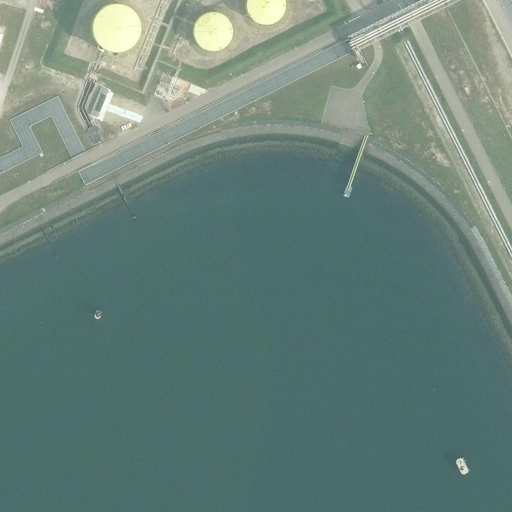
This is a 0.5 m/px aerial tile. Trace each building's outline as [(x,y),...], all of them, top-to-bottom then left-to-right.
[(245,10),(247,16),(251,21),(256,24),(262,25),(268,25),(274,23),(279,19),(282,14),(284,8),(283,2),(282,0),(245,0),(244,4),(245,10)] [(91,32),(93,38),(96,44),(101,48),(107,51),(114,52),(121,52),(127,49),(132,45),(136,39),(138,32),(139,26),(137,19),(133,13),(128,8),(122,5),(115,4),(108,5),(102,8),(97,13),(93,18),(91,25),(91,32)] [(191,32),(192,38),(195,43),(199,47),(204,50),(210,51),(216,50),(221,48),(226,44),(229,39),(231,33),(230,27),(227,21),(223,16),(217,13),(211,12),(205,13),(199,16),(195,20),(192,26),(191,32)] [(86,108),(92,92),(83,89),(78,105),(86,108)] [(86,109),(79,112),(84,121),(90,117),(86,109)]
